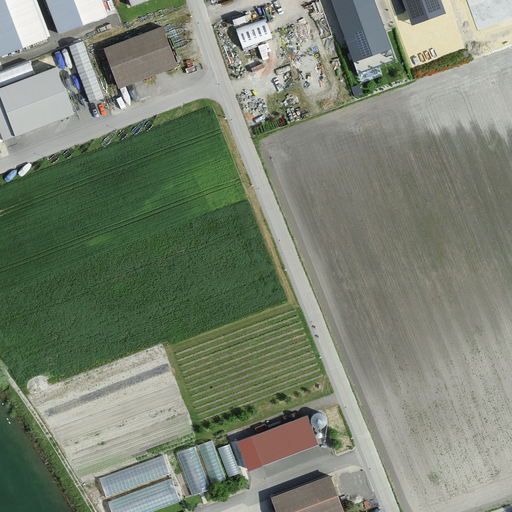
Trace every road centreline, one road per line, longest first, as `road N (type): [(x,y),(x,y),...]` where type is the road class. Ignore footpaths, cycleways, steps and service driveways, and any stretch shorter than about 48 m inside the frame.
road 1 (unclassified): [(219,85),(368,451)]
road 2 (unclassified): [(219,85),(0,168)]
road 3 (track): [(0,371),(91,511)]
